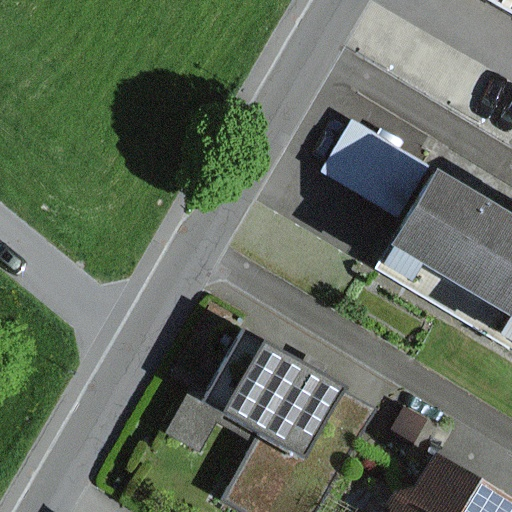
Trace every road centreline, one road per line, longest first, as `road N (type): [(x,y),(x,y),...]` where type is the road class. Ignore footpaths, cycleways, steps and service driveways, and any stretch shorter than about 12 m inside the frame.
road 1 (residential): [(140,346),(340,0)]
road 2 (residential): [(43,511),(140,346)]
road 3 (residential): [(140,346),(0,229)]
